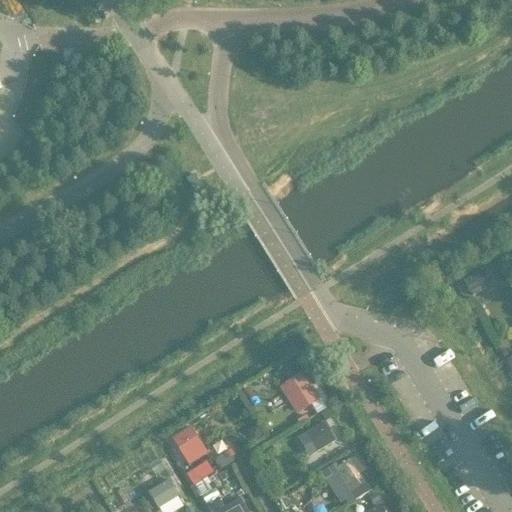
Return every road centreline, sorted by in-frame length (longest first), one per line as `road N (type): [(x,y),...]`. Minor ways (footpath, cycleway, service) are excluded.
road 1 (unclassified): [(504,511),(400,343),(383,325),(342,314),(326,299),(255,188),(219,83),(226,50),(246,22)]
road 2 (residential): [(246,22),(346,15),(399,0)]
